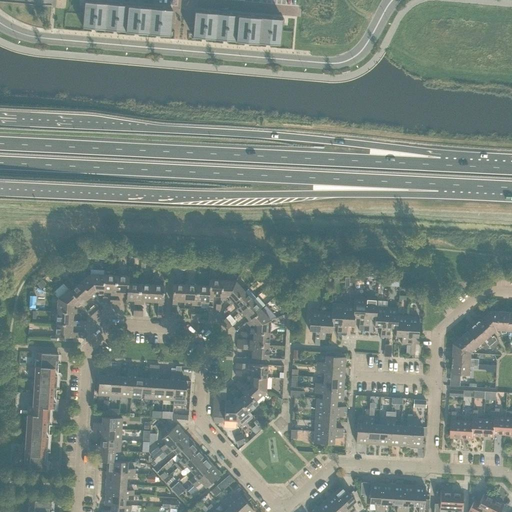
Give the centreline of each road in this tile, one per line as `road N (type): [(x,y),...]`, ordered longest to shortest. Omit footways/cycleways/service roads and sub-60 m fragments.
road 1 (residential): [(279,511),(201,422),(203,355),(189,333),(108,328),(89,348),(78,511)]
road 2 (trunk): [(0,163),(440,184)]
road 3 (trunk): [(439,165),(0,143)]
road 4 (trunk): [(439,165),(315,139),(12,121)]
road 5 (tertiary): [(391,0),(360,51),(334,63),(41,38),(0,23)]
road 6 (trunk): [(21,185),(242,194),(440,184)]
road 7 (residential): [(279,511),(339,464),(431,468)]
road 8 (residential): [(435,380),(437,332),(486,290),(511,291)]
